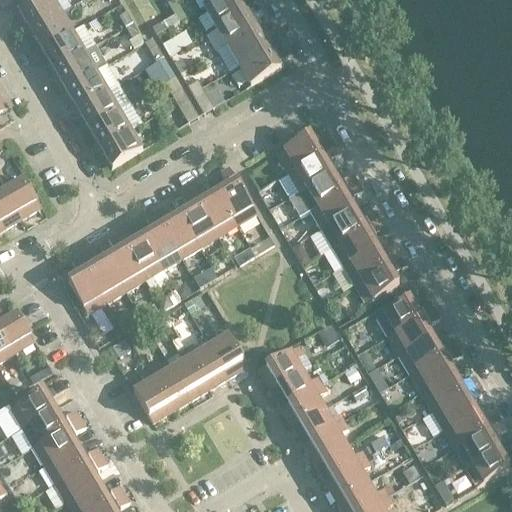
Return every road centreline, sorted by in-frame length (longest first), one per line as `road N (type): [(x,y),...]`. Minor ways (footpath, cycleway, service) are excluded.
road 1 (residential): [(324,78),(511,419)]
road 2 (residential): [(81,218),(324,78)]
road 3 (residential): [(154,511),(82,385),(78,351),(25,268)]
road 4 (residential): [(81,218),(0,63)]
road 5 (residential): [(308,511),(292,483),(270,475),(207,511)]
